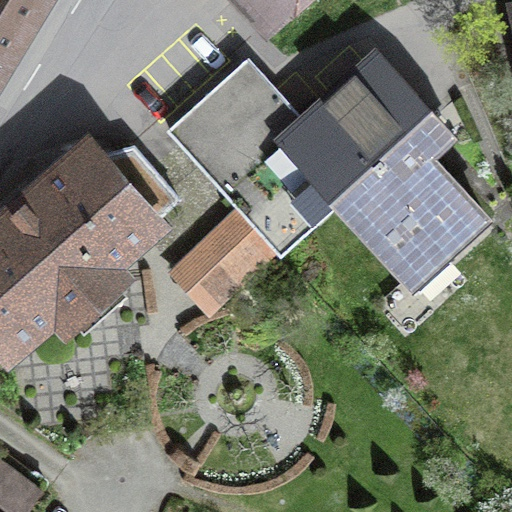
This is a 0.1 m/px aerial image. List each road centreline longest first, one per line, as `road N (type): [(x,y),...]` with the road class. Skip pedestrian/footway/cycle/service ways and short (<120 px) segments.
road 1 (unknown): [(31,81),(364,57),(511,9)]
road 2 (tertiary): [(0,126),(81,0)]
